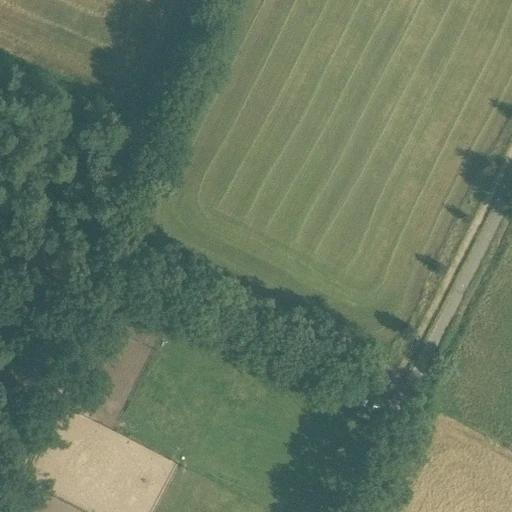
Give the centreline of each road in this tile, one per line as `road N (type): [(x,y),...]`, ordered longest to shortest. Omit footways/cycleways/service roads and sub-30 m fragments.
road 1 (track): [(0,191),(405,391)]
road 2 (track): [(110,239),(0,460)]
